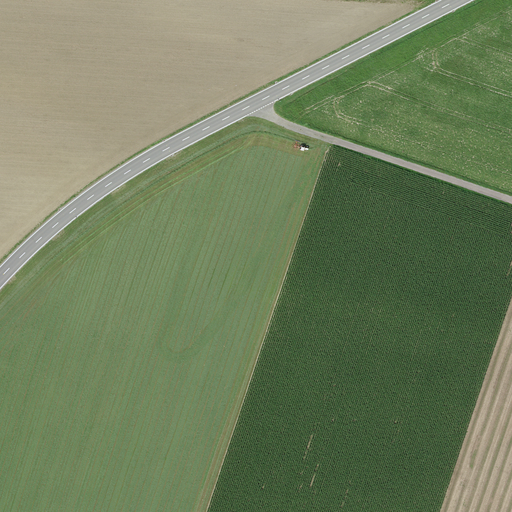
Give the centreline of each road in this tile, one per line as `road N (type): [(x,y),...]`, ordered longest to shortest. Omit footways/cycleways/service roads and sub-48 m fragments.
road 1 (tertiary): [(0,279),(103,187),(170,146),(457,0)]
road 2 (track): [(259,101),(279,121),(511,201)]
